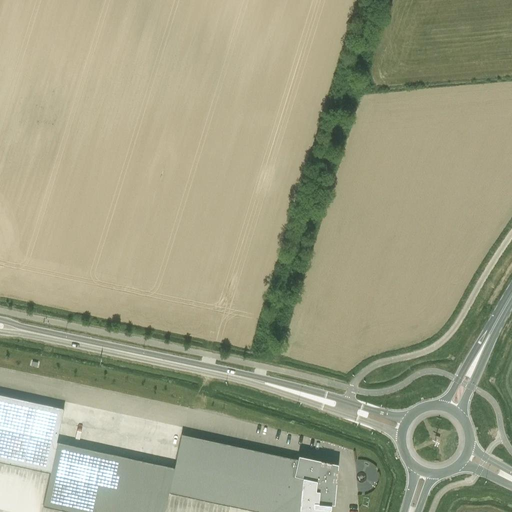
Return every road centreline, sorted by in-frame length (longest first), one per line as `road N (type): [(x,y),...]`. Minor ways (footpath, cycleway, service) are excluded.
road 1 (unknown): [(342,511),(342,459),(88,389),(56,395),(45,413),(26,511)]
road 2 (unclassified): [(347,402),(372,365),(440,342),(511,231)]
road 3 (secondary): [(246,378),(19,331)]
